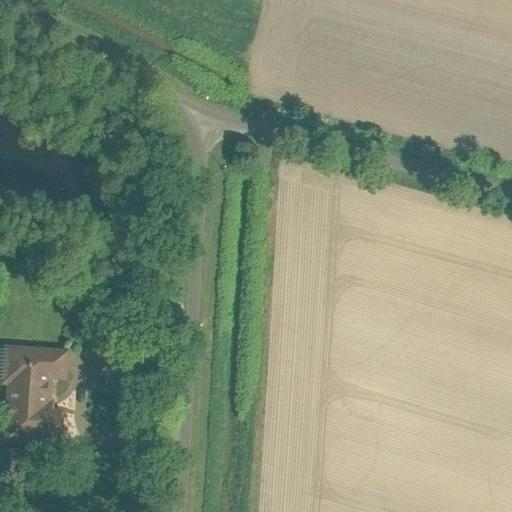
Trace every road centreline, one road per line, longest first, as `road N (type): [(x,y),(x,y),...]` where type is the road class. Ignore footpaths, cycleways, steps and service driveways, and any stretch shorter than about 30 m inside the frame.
road 1 (residential): [(199,511),(227,112)]
road 2 (unclassified): [(511,191),(227,112)]
road 3 (residential): [(227,112),(9,0)]
